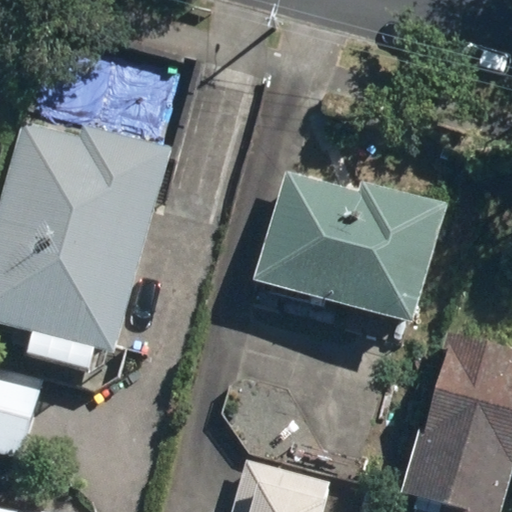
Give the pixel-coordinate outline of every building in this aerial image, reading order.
[(180,155),(31,118),(0,239),(0,346),(123,378),(180,155)] [(451,214),(287,172),(256,292),(420,333),(451,214)] [(511,346),(434,323),(375,511),(511,511),(511,510),(511,346)] [(0,381),(0,455),(27,462),(44,392),(0,381)] [(351,511),(357,494),(253,467),(241,511),(351,511)]
